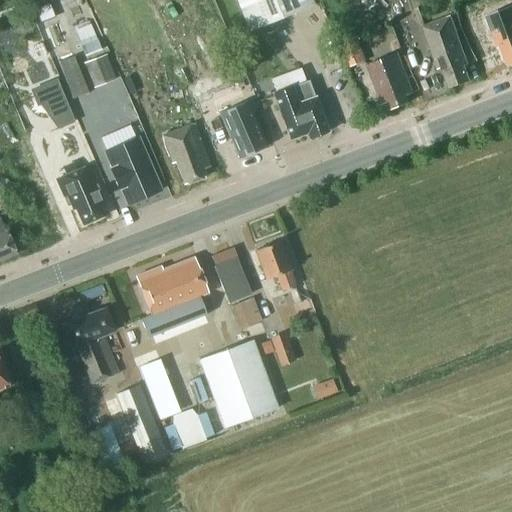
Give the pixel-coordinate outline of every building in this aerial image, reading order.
[(149,8),(145,0),(133,0),(122,5),(127,17),(149,8)] [(314,6),(311,0),(236,0),(249,32),(314,6)] [(56,18),(51,4),(36,10),(41,23),(56,18)] [(511,6),(485,15),(497,47),(500,45),(508,66),(511,64),(511,6)] [(479,62),(495,56),(479,13),(463,19),(479,62)] [(470,80),(464,66),(468,65),(465,58),(450,17),(422,27),(438,69),(442,68),(449,88),(470,80)] [(102,52),(91,22),(74,28),(85,58),(102,52)] [(343,36),(350,64),(367,60),(360,32),(343,36)] [(207,47),(179,58),(198,107),(227,96),(207,47)] [(416,98),(401,49),(368,59),(383,108),(416,98)] [(87,63),(97,86),(118,78),(108,54),(87,63)] [(59,62),(73,98),(87,93),(74,57),(59,62)] [(74,121),(56,78),(30,89),(37,106),(46,102),(58,128),(74,121)] [(309,81),(272,94),(290,140),(306,134),(308,139),(328,132),(309,81)] [(247,102),(219,114),(239,159),(266,148),(247,102)] [(209,168),(194,124),(162,136),(172,165),(176,163),(184,185),(206,177),(203,170),(209,168)] [(21,178),(3,185),(25,245),(57,233),(35,172),(43,169),(30,134),(7,142),(21,178)] [(137,137),(105,151),(113,170),(111,171),(119,189),(121,188),(128,205),(161,191),(137,137)] [(104,202),(89,166),(56,180),(64,197),(67,196),(71,206),(74,205),(83,225),(104,217),(99,204),(104,202)] [(0,260),(15,254),(6,232),(0,218),(0,260)] [(295,286),(290,271),(291,271),(280,242),(255,251),(265,280),(276,276),(281,292),(295,286)] [(171,263),(145,273),(160,310),(150,313),(157,333),(216,310),(209,293),(218,289),(204,254),(172,266),(171,263)] [(250,294),(235,258),(214,267),(228,303),(250,294)] [(80,294),(83,302),(105,294),(102,285),(80,294)] [(260,320),(252,299),(232,307),(241,328),(260,320)] [(114,331),(105,308),(62,325),(71,350),(77,347),(84,365),(83,365),(91,386),(118,375),(103,336),(114,331)] [(160,417),(180,409),(148,322),(127,329),(160,417)] [(271,339),(281,366),(294,362),(285,334),(271,339)] [(223,428),(277,409),(253,340),(199,359),(223,428)] [(270,341),(261,344),(264,354),(273,351),(270,341)] [(313,388),(318,401),(338,394),(332,380),(313,388)] [(139,385),(116,394),(143,462),(167,452),(139,385)] [(173,449),(217,433),(209,410),(198,414),(195,405),(173,413),(176,421),(164,426),(173,449)] [(75,407),(54,416),(64,440),(85,432),(75,407)] [(103,408),(88,413),(97,442),(112,437),(103,408)]
